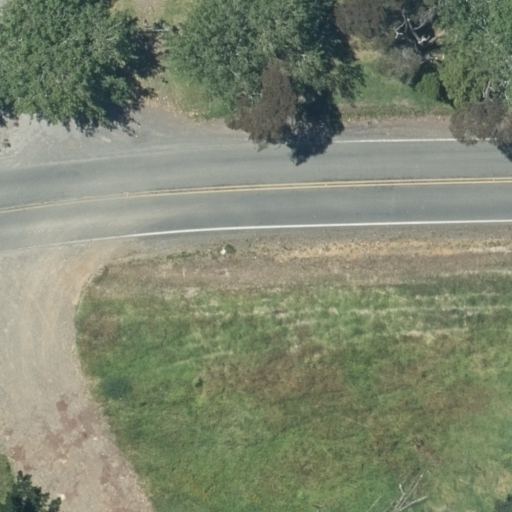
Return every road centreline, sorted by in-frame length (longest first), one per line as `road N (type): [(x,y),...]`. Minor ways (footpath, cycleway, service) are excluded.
road 1 (tertiary): [(511,189),(300,192),(0,213)]
road 2 (track): [(110,511),(65,430),(0,221)]
road 3 (unknown): [(91,207),(0,77)]
